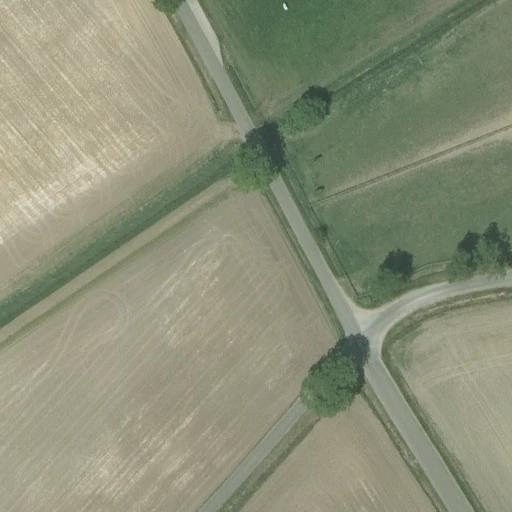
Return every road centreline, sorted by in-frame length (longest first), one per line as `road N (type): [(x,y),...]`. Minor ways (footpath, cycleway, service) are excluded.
road 1 (unclassified): [(356,346),(234,105),(171,0)]
road 2 (unclassified): [(206,511),(356,346)]
road 3 (unclassified): [(457,511),(356,346)]
road 4 (unclassified): [(356,346),(420,299),(511,278)]
